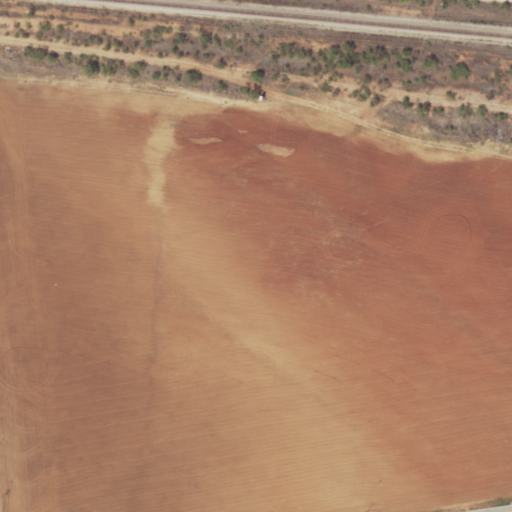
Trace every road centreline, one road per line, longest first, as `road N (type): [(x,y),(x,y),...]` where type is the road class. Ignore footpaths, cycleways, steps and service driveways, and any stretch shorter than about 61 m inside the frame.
road 1 (track): [(198,64),(340,104),(379,105),(399,91)]
road 2 (track): [(0,35),(198,64)]
